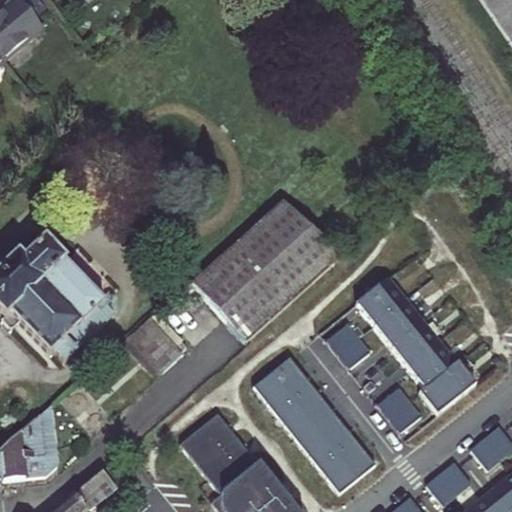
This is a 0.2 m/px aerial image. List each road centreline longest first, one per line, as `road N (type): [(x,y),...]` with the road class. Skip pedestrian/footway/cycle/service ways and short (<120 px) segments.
road 1 (unknown): [(19,511),(96,457),(212,347)]
road 2 (residential): [(404,474),(306,351)]
road 3 (residential): [(404,474),(511,392)]
